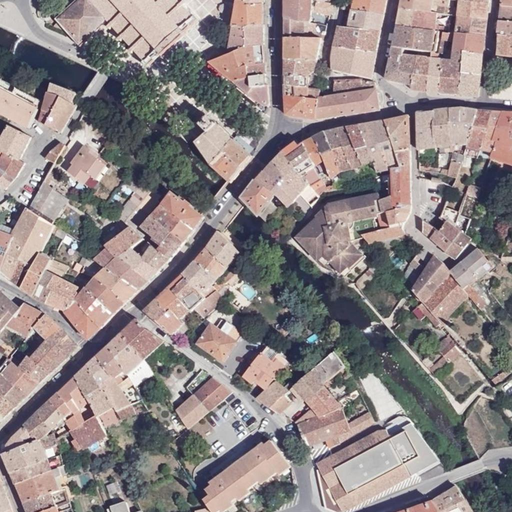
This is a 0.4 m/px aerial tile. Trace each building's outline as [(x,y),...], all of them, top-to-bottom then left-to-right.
[(52,0),(47,0),(45,3),(51,9),(56,3),(52,0)] [(81,0),(60,20),(81,43),(106,19),(111,25),(108,27),(132,54),(135,51),(145,62),(146,62),(148,63),(160,53),(161,54),(185,32),(184,31),(195,20),(183,7),(187,3),(183,0),(81,0)] [(312,0),(285,0),(286,18),(305,22),(311,23),(312,0)] [(325,2),(315,0),(314,12),(331,16),(334,4),(325,2)] [(345,0),(343,9),(352,11),(354,2),(345,0)] [(385,15),(387,0),(354,0),(354,2),(352,11),(385,15)] [(434,0),(402,0),(401,9),(432,12),(433,10),(438,11),(438,5),(434,4),(434,0)] [(264,25),(264,5),(246,5),(247,1),(238,1),(237,6),(234,23),(233,27),(246,27),(264,25)] [(459,17),(487,20),(489,4),(461,1),(460,8),(449,7),(438,5),(438,11),(438,13),(451,15),(459,17)] [(511,6),(502,5),(500,21),(509,22),(511,22),(511,6)] [(401,9),(398,26),(436,32),(436,26),(438,13),(432,12),(401,9)] [(381,33),(385,15),(352,11),(349,25),(340,25),(339,27),(381,33)] [(457,33),(486,37),(487,26),(487,20),(459,17),(458,28),(457,33)] [(305,39),(305,22),(286,18),(286,39),(305,39)] [(511,22),(509,22),(500,21),(498,35),(499,35),(506,36),(511,37),(511,22)] [(264,46),(264,25),(246,27),(233,27),(229,55),(235,53),(245,48),(264,46)] [(436,32),(398,26),(393,48),(405,49),(433,52),(436,53),(439,32),(436,32)] [(377,54),(381,33),(339,27),(335,48),(377,54)] [(444,33),(442,39),(447,40),(456,42),(454,50),(465,52),(484,55),(486,37),(457,33),(457,34),(449,33),(444,32),(444,33)] [(506,36),(499,35),(497,55),(511,56),(511,37),(506,36)] [(325,42),(325,39),(305,39),(286,39),(286,60),(317,61),(321,41),(325,42)] [(266,65),(264,46),(245,48),(235,53),(229,55),(209,63),(234,82),(251,78),(250,67),(266,65)] [(372,80),(377,54),(335,48),(333,58),(333,71),(372,80)] [(405,49),(393,48),(387,80),(413,86),(415,75),(416,66),(401,63),(402,56),(404,56),(405,49)] [(415,75),(413,86),(412,90),(428,92),(433,52),(405,49),(404,56),(402,56),(401,63),(416,66),(415,75)] [(443,60),(440,93),(460,95),(463,78),(463,73),(464,60),(465,52),(454,50),(447,49),(446,54),(444,53),(443,60)] [(433,52),(428,92),(440,93),(443,60),(438,59),(439,53),(436,53),(433,52)] [(484,55),(465,52),(464,60),(483,63),(483,59),(484,55)] [(315,72),(317,61),(286,60),(286,77),(308,77),(308,76),(315,72)] [(463,73),(481,77),(483,63),(464,60),(463,73)] [(266,76),(266,65),(250,67),(251,78),(266,76)] [(463,78),(460,95),(479,97),(481,77),(463,73),(463,78)] [(266,76),(251,78),(252,88),(267,86),(266,76)] [(308,88),(308,77),(286,77),(286,87),(308,88)] [(251,78),(234,82),(247,93),(257,100),(265,107),(267,106),(269,106),(268,86),(267,86),(252,88),(251,78)] [(51,84),(50,88),(46,104),(40,123),(61,133),(77,107),(76,106),(72,104),(74,99),(77,93),(51,84)] [(308,100),(308,88),(286,87),(286,97),(308,100)] [(37,108),(0,88),(0,113),(13,120),(29,129),(39,109),(37,108)] [(321,90),(308,88),(308,100),(286,97),(287,115),(317,120),(320,98),(321,90)] [(468,145),(479,110),(462,108),(451,109),(453,146),(455,146),(454,150),(460,150),(461,145),(468,145)] [(453,146),(451,109),(434,112),(436,148),(440,147),(453,146)] [(481,150),(494,112),(479,110),(468,145),(464,156),(478,159),(481,150)] [(436,148),(434,112),(418,113),(419,150),(436,148)] [(493,153),(507,113),(494,112),(481,150),(493,153)] [(511,113),(507,113),(493,153),(491,158),(511,165),(511,113)] [(191,136),(192,137),(196,143),(205,135),(206,136),(217,125),(210,116),(191,136)] [(396,153),(411,151),(409,117),(385,122),(391,136),(396,153)] [(401,168),(396,153),(391,136),(385,122),(371,124),(380,147),(389,170),(393,169),(401,168)] [(374,163),(378,173),(389,170),(380,147),(371,124),(359,126),(375,163),(374,163)] [(205,135),(196,143),(212,166),(233,140),(217,125),(206,136),(205,135)] [(32,138),(9,126),(4,136),(0,143),(0,150),(6,154),(20,161),(32,138)] [(355,144),(363,166),(374,163),(375,163),(359,126),(347,128),(355,144)] [(352,169),(363,166),(355,144),(347,128),(337,131),(344,148),(352,169)] [(344,172),(352,169),(344,148),(337,131),(326,133),(342,173),(344,172)] [(332,179),(342,173),(326,133),(315,138),(324,162),(332,179)] [(304,143),(316,167),(324,162),(315,138),(304,143)] [(233,140),(212,166),(229,181),(231,183),(253,157),(233,140)] [(323,192),(328,191),(324,185),(320,176),(316,167),(304,143),(300,146),(296,142),(284,153),(300,175),(310,185),(318,196),(323,192)] [(50,152),(46,158),(56,163),(66,146),(64,145),(61,144),(58,146),(50,152)] [(464,156),(468,145),(461,145),(460,150),(458,154),(464,156)] [(97,159),(98,156),(85,146),(72,164),(74,166),(69,172),(85,184),(91,176),(95,180),(106,166),(97,159)] [(330,204),(297,237),(319,261),(324,256),(341,275),(349,269),(353,272),(366,260),(351,243),(361,240),(363,240),(365,239),(361,235),(405,224),(408,220),(409,217),(411,212),(411,211),(411,209),(412,201),(411,166),(411,151),(396,153),(401,168),(393,169),(393,175),(394,194),(380,200),(380,193),(330,204)] [(453,164),(461,167),(462,162),(456,160),(458,154),(454,152),(452,159),(454,160),(453,164)] [(279,159),(275,163),(289,183),(301,195),(305,190),(310,185),(300,175),(284,153),(279,159)] [(25,164),(20,161),(6,154),(0,163),(0,184),(6,190),(17,178),(25,164)] [(462,162),(464,156),(458,154),(456,160),(462,162)] [(112,166),(98,156),(97,159),(106,166),(95,180),(91,176),(85,184),(93,190),(112,166)] [(45,157),(38,169),(30,184),(40,190),(49,174),(51,171),(56,163),(46,158),(45,157)] [(275,163),(266,173),(276,182),(295,202),(301,195),(289,183),(275,163)] [(448,173),(446,184),(453,188),(461,167),(453,164),(451,163),(449,170),(448,173)] [(438,172),(420,170),(420,178),(444,183),(446,184),(448,173),(442,173),(438,172)] [(289,208),(290,208),(295,202),(276,182),(266,173),(258,183),(276,196),(289,208)] [(31,206),(29,209),(52,224),(68,201),(47,186),(53,177),(49,174),(40,190),(31,206)] [(347,183),(357,181),(355,174),(354,174),(352,175),(352,177),(345,178),(347,183)] [(140,190),(144,184),(135,177),(130,183),(140,190)] [(328,191),(336,190),(333,181),(324,185),(328,191)] [(267,223),(275,213),(278,209),(270,202),(276,196),(258,183),(245,200),(248,203),(267,223)] [(148,213),(158,201),(154,198),(157,194),(144,184),(140,190),(130,201),(148,213)] [(482,188),(481,188),(469,184),(466,194),(478,198),(482,188)] [(186,203),(173,192),(163,205),(195,230),(206,218),(202,215),(192,207),(186,203)] [(464,199),(462,206),(468,209),(471,202),(464,199)] [(116,218),(126,224),(131,227),(132,228),(139,223),(148,213),(130,201),(116,218)] [(462,206),(448,202),(446,208),(450,209),(459,212),(462,206)] [(304,209),(308,213),(312,208),(309,204),(304,209)] [(185,243),(195,230),(163,205),(152,217),(185,243)] [(11,244),(1,271),(11,280),(21,260),(35,266),(41,254),(51,232),(55,226),(52,224),(29,209),(28,208),(17,228),(12,235),(15,236),(11,244)] [(450,209),(446,208),(442,218),(447,222),(440,232),(438,231),(432,239),(440,245),(447,252),(462,233),(454,227),(459,215),(459,212),(450,209)] [(454,227),(462,233),(466,236),(472,220),(459,215),(454,227)] [(175,255),(185,243),(152,217),(142,228),(164,246),(175,255)] [(0,270),(1,271),(11,244),(15,236),(12,235),(17,228),(0,221),(0,270)] [(432,239),(438,231),(425,221),(424,232),(432,239)] [(369,244),(379,241),(398,236),(406,234),(405,234),(404,232),(404,231),(404,229),(404,226),(405,224),(361,235),(365,239),(369,244)] [(119,258),(126,263),(136,252),(132,249),(144,239),(132,228),(131,227),(105,246),(107,248),(117,259),(119,258)] [(66,233),(59,229),(56,235),(63,239),(66,233)] [(227,230),(222,236),(242,254),(245,251),(247,253),(249,252),(227,230)] [(462,233),(447,252),(447,253),(457,259),(465,249),(472,240),(466,236),(462,233)] [(220,234),(207,248),(228,269),(233,264),(242,254),(222,236),(220,234)] [(398,236),(379,241),(381,247),(399,242),(398,236)] [(472,240),(465,249),(469,251),(476,242),(473,239),(472,240)] [(94,243),(87,242),(83,251),(89,255),(94,243)] [(147,255),(153,247),(149,243),(143,252),(147,255)] [(170,261),(175,255),(164,246),(159,251),(170,261)] [(159,271),(170,261),(159,251),(153,247),(147,255),(144,259),(159,271)] [(139,291),(149,281),(126,263),(119,258),(117,259),(107,248),(95,259),(107,269),(139,291)] [(207,248),(196,261),(212,276),(218,281),(228,269),(207,248)] [(404,276),(414,283),(432,255),(424,248),(410,264),(411,265),(404,276)] [(463,289),(469,296),(481,310),(487,305),(480,297),(473,289),(469,285),(478,278),(479,280),(493,267),(480,250),(452,272),(451,273),(464,289),(463,289)] [(242,254),(233,264),(234,267),(247,253),(245,251),(242,254)] [(149,281),(159,271),(144,259),(136,252),(126,263),(149,281)] [(22,288),(34,297),(47,272),(48,270),(53,259),(50,258),(45,255),(41,254),(35,266),(22,288)] [(93,258),(89,255),(87,260),(84,265),(89,267),(93,258)] [(436,257),(413,291),(424,303),(431,312),(441,324),(442,324),(469,296),(463,289),(464,289),(451,273),(452,272),(436,257)] [(48,270),(61,276),(64,277),(69,267),(53,259),(48,270)] [(11,280),(22,288),(35,266),(21,260),(11,280)] [(196,261),(183,275),(201,294),(212,285),(218,281),(212,276),(196,261)] [(379,272),(373,265),(353,285),(359,291),(379,272)] [(233,268),(230,270),(221,281),(225,285),(237,273),(233,268)] [(125,304),(139,291),(107,269),(97,279),(111,289),(125,304)] [(34,297),(47,303),(59,278),(47,272),(34,297)] [(183,275),(171,287),(191,311),(192,312),(195,310),(205,319),(225,299),(218,291),(225,285),(221,281),(219,282),(214,287),(212,285),(201,294),(183,275)] [(63,309),(65,312),(76,300),(74,298),(80,289),(77,287),(59,278),(47,303),(63,309)] [(114,314),(125,304),(111,289),(97,279),(88,289),(114,314)] [(473,289),(480,297),(484,294),(477,285),(473,289)] [(171,287),(157,300),(170,313),(172,311),(180,320),(191,311),(171,287)] [(100,328),(114,314),(88,289),(77,301),(100,328)] [(20,309),(1,291),(0,292),(0,331),(1,332),(7,325),(21,310),(20,309)] [(88,340),(100,328),(77,301),(76,300),(65,312),(70,318),(88,340)] [(153,319),(173,335),(184,325),(180,320),(172,311),(170,313),(157,300),(145,312),(153,319)] [(431,312),(424,303),(421,305),(413,312),(421,321),(426,316),(431,312)] [(25,304),(20,309),(21,310),(7,325),(22,333),(30,337),(35,329),(47,315),(25,304)] [(441,324),(431,312),(426,316),(436,328),(439,325),(440,325),(441,324)] [(61,329),(47,315),(35,329),(49,342),(61,329)] [(192,322),(197,328),(203,322),(198,317),(192,322)] [(137,319),(122,333),(144,361),(165,342),(147,330),(137,319)] [(198,345),(218,359),(222,353),(228,357),(244,334),(227,322),(221,332),(212,326),(198,345)] [(79,347),(61,329),(49,342),(67,358),(79,347)] [(297,339),(301,335),(297,330),(292,334),(297,339)] [(30,337),(22,333),(19,337),(27,341),(30,337)] [(122,333),(108,346),(126,372),(128,375),(144,361),(122,333)] [(449,336),(448,336),(445,339),(450,344),(445,348),(454,357),(461,351),(453,342),(454,342),(449,336)] [(247,363),(239,372),(253,384),(255,382),(267,390),(286,366),(276,358),(282,351),(269,339),(264,344),(266,347),(251,366),(247,363)] [(440,352),(445,348),(445,347),(447,345),(444,341),(436,348),(440,352)] [(67,358),(49,342),(32,359),(51,374),(67,358)] [(165,342),(144,361),(149,368),(168,351),(166,350),(170,346),(165,342)] [(108,346),(98,357),(112,376),(113,376),(114,374),(117,378),(120,376),(126,372),(108,346)] [(183,356),(173,348),(170,352),(179,360),(183,356)] [(431,371),(435,376),(454,357),(445,348),(440,352),(445,358),(431,371)] [(222,353),(218,359),(224,363),(228,357),(222,353)] [(323,386),(345,367),(334,353),(295,387),(306,400),(316,392),(319,394),(325,389),(323,386)] [(98,357),(88,366),(106,393),(108,393),(116,407),(115,407),(117,412),(132,405),(119,386),(113,376),(112,376),(98,357)] [(51,374),(32,359),(29,358),(21,368),(40,384),(51,374)] [(427,358),(422,362),(429,369),(434,365),(427,358)] [(0,372),(28,396),(40,384),(21,368),(9,359),(0,370),(0,372)] [(144,361),(128,375),(129,378),(135,387),(154,375),(149,368),(144,361)] [(88,366),(76,378),(91,403),(97,415),(98,416),(115,407),(116,407),(108,393),(106,393),(88,366)] [(502,380),(511,373),(511,366),(499,376),(502,380)] [(0,391),(16,407),(28,396),(0,372),(0,391)] [(114,374),(113,376),(119,386),(124,382),(120,376),(117,378),(114,374)] [(76,378),(60,392),(74,412),(76,416),(67,422),(68,422),(72,430),(73,430),(77,438),(84,448),(84,449),(107,436),(98,416),(97,415),(86,422),(84,419),(83,416),(82,411),(81,409),(87,405),(91,403),(76,378)] [(213,378),(194,395),(209,413),(224,400),(233,393),(213,378)] [(270,408),(284,396),(288,393),(276,383),(257,399),(270,408)] [(302,404),(306,400),(295,387),(291,390),(300,401),(302,404)] [(342,409),(336,402),(325,389),(319,394),(316,392),(306,400),(314,409),(295,424),(300,426),(342,409)] [(0,411),(5,418),(16,407),(0,391),(0,411)] [(60,392),(51,400),(64,418),(65,418),(74,412),(60,392)] [(209,413),(194,395),(177,411),(189,430),(209,413)] [(270,408),(281,415),(292,405),(284,396),(270,408)] [(51,400),(37,414),(53,430),(55,428),(56,430),(59,427),(60,428),(63,426),(68,422),(67,422),(65,418),(64,418),(51,400)] [(97,415),(91,403),(87,405),(92,414),(84,419),(86,422),(97,415)] [(132,405),(117,412),(122,421),(136,414),(132,405)] [(348,426),(342,409),(300,426),(309,447),(326,440),(329,448),(341,444),(341,443),(338,436),(350,431),(348,426)] [(375,422),(370,413),(348,426),(350,431),(338,436),(341,443),(375,422)] [(39,441),(45,448),(58,443),(56,439),(55,434),(48,436),(47,435),(53,430),(37,414),(25,425),(26,427),(39,441)] [(385,428),(317,464),(321,471),(316,474),(321,485),(327,482),(342,511),(344,511),(440,461),(408,417),(403,428),(393,435),(413,462),(406,466),(385,428)] [(8,450),(9,453),(39,441),(26,427),(14,439),(10,444),(9,446),(8,448),(8,450)] [(61,437),(67,433),(64,428),(57,432),(61,437)] [(79,451),(84,448),(77,438),(72,441),(79,451)] [(5,455),(13,473),(49,460),(45,448),(39,441),(9,453),(5,455)] [(289,465),(271,441),(265,445),(264,443),(259,446),(256,442),(245,450),(249,454),(226,472),(222,467),(212,475),(215,480),(210,483),(212,486),(206,490),(210,496),(204,500),(212,511),(219,511),(222,510),(233,502),(238,498),(249,491),(260,482),(271,474),(273,477),(279,473),(289,465)] [(13,473),(17,484),(60,469),(64,467),(61,455),(49,460),(13,473)] [(178,473),(184,470),(178,461),(172,464),(178,473)] [(280,476),(291,468),(289,465),(279,473),(280,476)] [(17,484),(25,504),(52,494),(61,490),(56,478),(63,475),(60,469),(17,484)] [(262,485),(273,477),(271,474),(260,482),(262,485)] [(474,511),(457,487),(434,502),(440,511),(474,511)] [(210,496),(206,490),(201,495),(204,500),(210,496)] [(249,491),(238,498),(240,502),(251,494),(249,491)] [(7,493),(0,496),(0,511),(9,511),(13,511),(7,493)] [(25,504),(28,511),(44,511),(57,508),(52,494),(25,504)] [(71,502),(63,505),(65,511),(72,509),(71,502)] [(233,502),(222,510),(223,511),(226,511),(235,506),(233,502)] [(440,511),(434,502),(404,511),(440,511)] [(130,511),(127,503),(112,508),(113,511),(130,511)]
